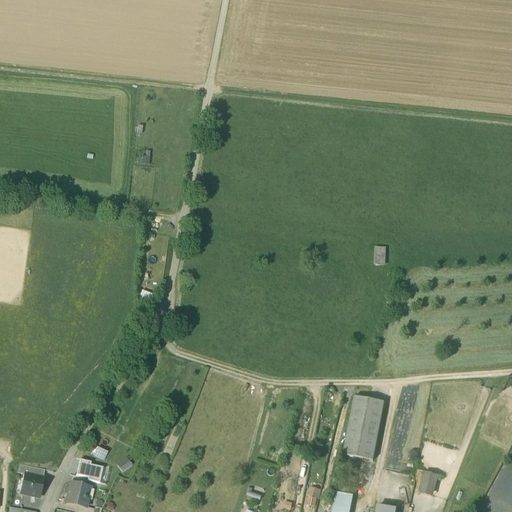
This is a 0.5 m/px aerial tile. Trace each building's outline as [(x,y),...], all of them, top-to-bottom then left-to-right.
[(385,247),(375,247),(375,265),(386,265),(385,247)] [(384,403),(354,397),(343,456),(373,462),(384,403)] [(169,407),(163,416),(172,421),(177,411),(169,407)] [(118,414),(113,411),(109,417),(114,420),(118,414)] [(107,454),(96,449),(92,458),(103,463),(106,455),(107,454)] [(125,460),(116,467),(121,473),(129,467),(125,460)] [(87,482),(99,485),(102,470),(90,467),(90,464),(79,462),(76,477),(87,480),(87,482)] [(25,476),(43,480),(45,471),(19,465),(17,474),(25,476)] [(438,475),(424,473),(421,495),(435,497),(438,475)] [(43,480),(25,476),(21,494),(39,498),(43,480)] [(71,485),(85,488),(87,482),(87,480),(76,477),(73,477),(71,485)] [(85,488),(71,485),(66,505),(77,508),(85,510),(85,509),(87,501),(85,501),(88,489),(85,488)] [(310,497),(308,497),(306,506),(314,508),(316,499),(315,499),(316,494),(311,492),(310,497)] [(331,511),(345,511),(348,497),(344,496),(335,494),(331,511)] [(293,503),(282,500),(280,508),(291,511),(293,503)]
